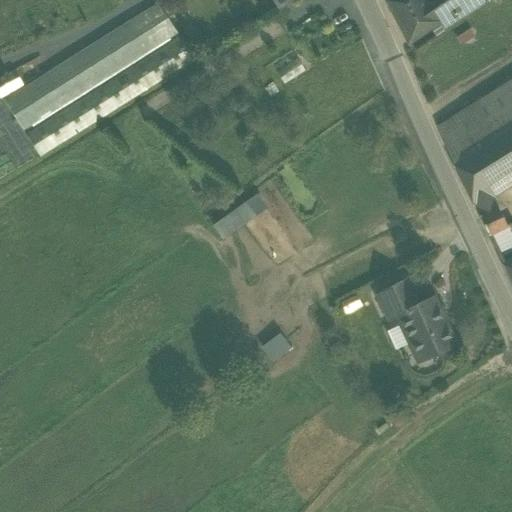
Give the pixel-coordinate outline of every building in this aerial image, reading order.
[(270,0),(277,11),(294,0),(270,0)] [(388,0),(386,2),(407,43),(437,22),(424,0),(388,0)] [(424,0),(437,22),(443,31),(487,2),(485,0),(424,0)] [(152,6),(1,102),(21,133),(172,36),(152,6)] [(174,40),(23,136),(38,160),(189,63),(174,40)] [(12,70),(0,77),(0,95),(0,96),(20,83),(12,70)] [(511,79),(436,127),(451,159),(511,120),(511,79)] [(0,144),(18,172),(37,160),(0,102),(0,144)] [(511,120),(451,159),(450,160),(479,220),(498,211),(491,198),(511,185),(511,120)] [(0,182),(16,173),(0,147),(0,182)] [(259,193),(213,225),(224,240),(269,207),(259,193)] [(498,211),(479,220),(485,233),(504,224),(498,211)] [(511,256),(501,265),(511,287),(511,256)] [(404,281),(375,294),(387,320),(396,316),(396,315),(416,306),(404,281)] [(416,306),(396,315),(396,316),(414,355),(430,347),(434,354),(454,345),(432,298),(416,306)] [(274,362),(293,347),(281,332),(262,347),(274,362)]
